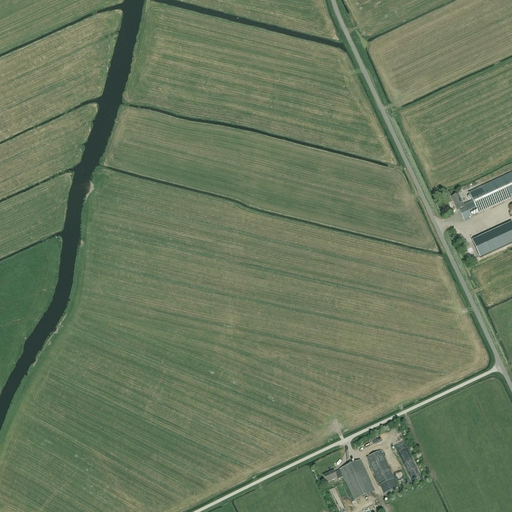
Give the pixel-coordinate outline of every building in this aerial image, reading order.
[(458,194),(452,197),(458,210),(459,210),(464,220),(471,217),(470,214),(477,211),(478,213),(511,197),(511,172),(469,193),(472,201),(463,205),(458,194)] [(511,222),(472,241),(480,258),(511,243),(511,222)] [(384,495),(398,488),(380,450),(367,457),(384,495)] [(333,470),(323,475),(327,483),(337,478),(338,480),(343,477),(354,501),(374,491),(360,460),(340,470),(334,473),(333,470)] [(331,490),(334,504),(340,502),(336,489),(331,490)]
